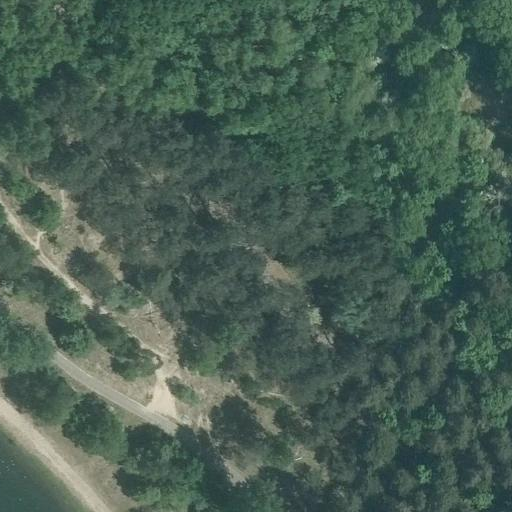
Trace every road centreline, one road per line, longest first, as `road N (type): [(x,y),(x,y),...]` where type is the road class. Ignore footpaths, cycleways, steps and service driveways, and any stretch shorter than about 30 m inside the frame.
road 1 (unknown): [(71,0),(107,117),(197,180),(304,321),(463,415),(511,468)]
road 2 (track): [(272,511),(165,423),(79,377),(0,315)]
